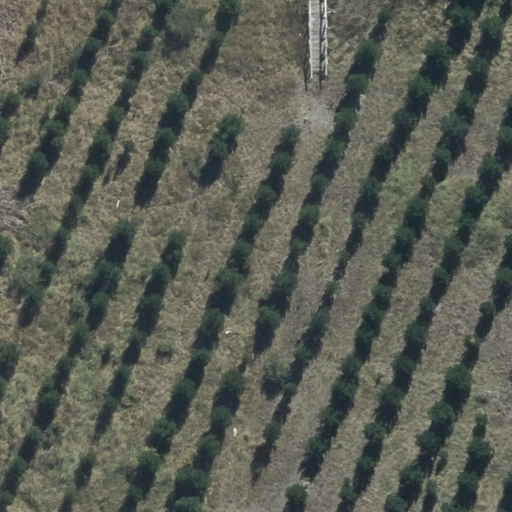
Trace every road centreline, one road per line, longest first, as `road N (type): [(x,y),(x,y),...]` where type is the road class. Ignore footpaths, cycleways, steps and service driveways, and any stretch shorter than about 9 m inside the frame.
road 1 (track): [(341,0),(336,196),(319,304),(259,511)]
road 2 (track): [(511,150),(430,64),(391,0)]
